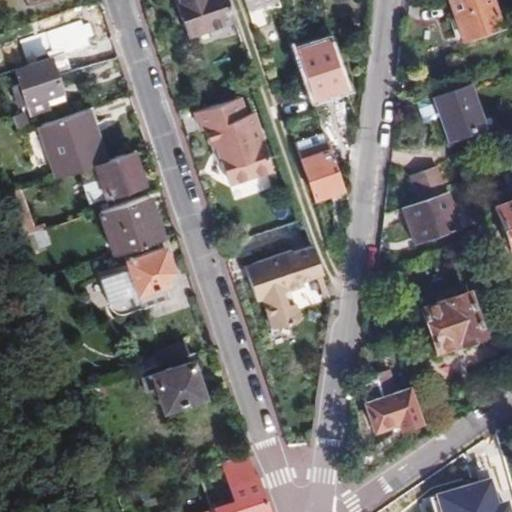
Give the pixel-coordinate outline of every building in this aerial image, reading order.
[(184,37),(190,35),(233,20),(226,0),(177,0),(177,1),(173,2),(179,21),(184,37)] [(244,0),(250,16),(279,6),(277,0),(244,0)] [(489,0),(446,0),(462,41),(500,27),(489,0)] [(326,37),(294,49),(311,97),(313,97),(316,104),(327,100),(325,92),(343,86),(326,37)] [(0,45),(0,64),(20,58),(15,41),(0,45)] [(68,69),(62,51),(22,65),(34,101),(27,104),(31,112),(50,106),(46,98),(61,92),(54,76),(68,69)] [(467,86),(430,99),(446,142),(482,129),(467,86)] [(203,128),(210,143),(216,163),(220,159),(229,184),(272,168),(255,122),(252,112),(245,115),(238,97),(195,112),(199,129),(203,128)] [(57,176),(66,174),(93,164),(106,160),(88,107),(39,123),(57,176)] [(15,116),(19,129),(31,126),(26,112),(15,116)] [(293,140),(312,197),(342,188),(322,131),(293,140)] [(140,181),(130,152),(106,160),(93,164),(98,179),(83,184),(88,199),(140,181)] [(416,201),(445,190),(437,165),(407,176),(416,201)] [(57,176),(35,184),(39,194),(69,184),(66,174),(57,176)] [(6,194),(18,226),(28,221),(18,190),(6,194)] [(458,227),(445,190),(416,201),(401,206),(412,237),(415,235),(417,241),(458,227)] [(99,208),(115,251),(121,249),(153,238),(163,234),(147,191),(99,208)] [(508,252),(511,250),(511,200),(493,207),(508,252)] [(153,238),(121,249),(127,262),(97,273),(107,305),(111,312),(118,315),(166,298),(162,284),(166,282),(171,272),(161,247),(157,248),(153,238)] [(299,277),(319,270),(311,245),(289,252),(288,248),(241,264),(253,297),(259,295),(270,326),(298,317),(288,285),(300,281),(299,277)] [(55,269),(49,251),(36,256),(42,274),(55,269)] [(477,335),(464,294),(463,295),(459,287),(445,292),(447,300),(418,309),(431,350),(477,335)] [(153,353),(156,363),(199,348),(196,338),(153,353)] [(133,360),(136,370),(156,363),(153,353),(133,360)] [(201,393),(191,361),(142,377),(145,390),(157,387),(162,405),(201,393)] [(393,394),(384,373),(372,378),(372,382),(358,387),(373,428),(394,421),(397,428),(415,422),(405,390),(393,394)] [(209,508),(210,511),(270,511),(258,473),(254,473),(247,451),(220,460),(231,498),(208,505),(209,508)] [(487,478),(425,497),(429,511),(506,511),(504,503),(495,506),(487,478)]
